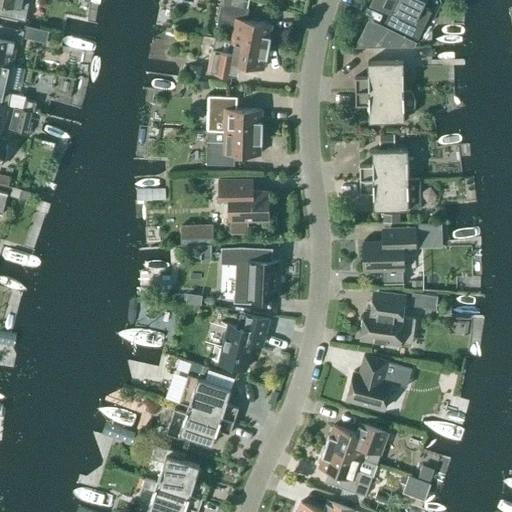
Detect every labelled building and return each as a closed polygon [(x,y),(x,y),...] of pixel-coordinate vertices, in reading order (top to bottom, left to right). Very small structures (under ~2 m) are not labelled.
[(23,7),(24,0),(0,0),(0,15),(25,21),(27,8),(23,7)] [(371,0),(371,1),(390,10),(384,22),(417,38),(431,11),(422,6),(424,0),(371,0)] [(231,40),(268,47),(270,36),(269,36),(271,25),(242,19),(244,7),(243,7),(221,3),(216,26),(233,29),(231,40)] [(33,20),(31,29),(49,32),(50,23),(33,20)] [(0,62),(11,65),(16,42),(21,43),(24,30),(0,24),(0,62)] [(231,40),(215,36),(208,70),(232,75),(234,63),(263,69),(265,57),(266,58),(268,47),(231,40)] [(371,57),(390,57),(390,46),(371,46),(371,57)] [(355,91),(403,90),(402,61),(367,62),(368,77),(354,77),(355,91)] [(6,88),(11,65),(0,62),(0,102),(7,105),(11,89),(6,88)] [(408,90),(403,90),(355,91),(355,105),(368,105),(369,120),(404,120),(404,112),(411,112),(418,104),(417,99),(408,90)] [(207,130),(262,132),(262,121),(261,121),(261,110),(232,108),(232,97),(208,96),(207,130)] [(24,100),(22,108),(34,110),(36,102),(24,100)] [(26,135),(30,118),(9,112),(5,130),(26,135)] [(262,143),(262,132),(207,130),(205,164),(230,165),(230,153),(260,154),(260,143),(262,143)] [(378,146),(394,146),(394,134),(378,135),(378,146)] [(359,179),(408,178),(407,149),(372,150),(372,165),(359,165),(359,179)] [(0,173),(0,183),(8,186),(10,176),(0,173)] [(408,178),(359,179),(359,193),(373,193),(373,209),(408,208),(420,207),(419,178),(408,178)] [(252,191),(251,179),(219,180),(219,192),(228,192),(229,220),(231,220),(231,232),(247,232),(247,220),(268,219),(267,191),(252,191)] [(383,214),(383,222),(399,222),(399,213),(383,213),(383,214)] [(422,235),(432,235),(431,221),(421,222),(422,235)] [(403,283),(403,251),(415,250),(414,227),(390,228),(390,240),(363,241),(364,270),(384,269),(384,283),(403,283)] [(192,229),(189,229),(190,243),(192,243),(213,243),(213,229),(192,229)] [(201,246),(201,261),(210,261),(210,244),(201,244),(201,246)] [(221,247),(221,248),(223,248),(222,262),(237,263),(235,301),(234,301),(233,302),(250,303),(250,302),(249,301),(249,299),(276,300),(278,261),(270,260),(270,249),(272,249),(272,248),(240,246),(221,247)] [(401,315),(404,294),(378,291),(376,303),(366,302),(365,310),(364,310),(360,339),(399,344),(399,343),(410,345),(414,318),(403,316),(401,315)] [(412,292),(410,305),(423,307),(424,294),(412,292)] [(186,293),(185,302),(201,304),(202,295),(186,293)] [(262,345),(268,319),(241,313),(238,326),(221,322),(220,323),(227,324),(222,347),(215,346),(211,359),(218,361),(218,362),(246,368),(253,342),(262,345)] [(383,379),(388,360),(364,354),(359,373),(353,371),(346,399),(384,409),(391,381),(383,379)] [(191,362),(189,370),(205,375),(207,367),(191,362)] [(188,405),(234,421),(238,407),(226,403),(230,388),(197,377),(187,374),(178,402),(188,405)] [(229,434),(234,421),(188,405),(186,411),(174,407),(165,433),(178,437),(179,434),(212,444),(217,430),(229,434)] [(328,435),(324,447),(360,459),(360,458),(377,463),(388,432),(365,424),(359,421),(355,433),(333,425),(329,436),(328,435)] [(154,444),(150,457),(163,462),(156,482),(202,497),(207,484),(194,480),(199,465),(182,459),(183,454),(185,455),(185,454),(153,443),(152,444),(154,444)] [(322,456),(318,467),(328,470),(346,477),(342,488),(365,496),(373,474),(356,469),(360,459),(324,447),(321,456),(322,456)] [(144,478),(141,486),(145,488),(153,491),(146,510),(147,510),(152,511),(190,511),(192,509),(196,510),(198,510),(202,497),(156,482),(144,478)] [(295,511),(353,511),(355,509),(332,501),(328,511),(327,511),(301,502),(296,511),(295,511)]
